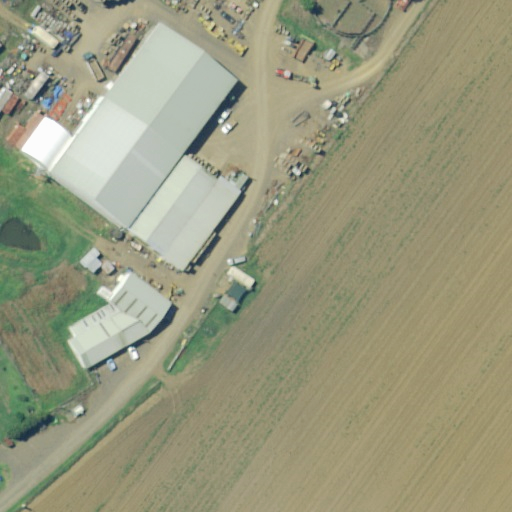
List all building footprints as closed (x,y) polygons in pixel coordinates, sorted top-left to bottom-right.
[(72,2),(69,0),(47,0),(43,6),(59,19),(72,2)] [(178,271),(236,193),(234,192),(228,188),(216,178),(212,183),(175,155),(229,82),(154,26),(70,138),(37,113),(11,147),(178,271)] [(246,101),(231,90),(207,124),(221,135),(246,101)] [(94,259),(98,254),(91,248),(77,263),(90,275),(99,264),(94,259)] [(166,305),(126,275),(104,304),(68,328),(74,338),(66,342),(81,369),(145,334),(166,305)]
